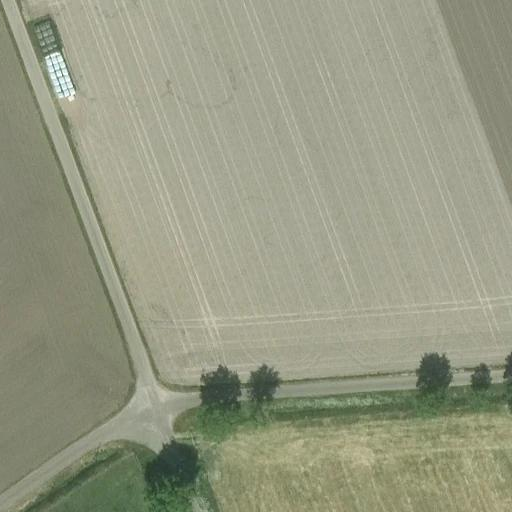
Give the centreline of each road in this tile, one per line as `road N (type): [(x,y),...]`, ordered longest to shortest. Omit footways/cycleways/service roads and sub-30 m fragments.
road 1 (unclassified): [(7,0),(154,405)]
road 2 (unclassified): [(511,379),(154,405)]
road 3 (unclassified): [(154,405),(0,511)]
